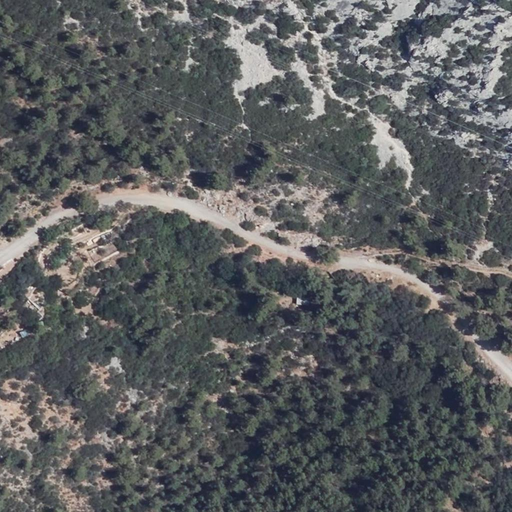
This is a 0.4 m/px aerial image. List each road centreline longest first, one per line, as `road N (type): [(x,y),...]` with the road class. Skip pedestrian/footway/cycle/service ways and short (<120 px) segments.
road 1 (track): [(511,371),(452,305),(396,275),(262,242),(179,200),(125,193),(92,200),(56,215),(0,262)]
road 2 (track): [(346,264),(403,254),(511,275)]
